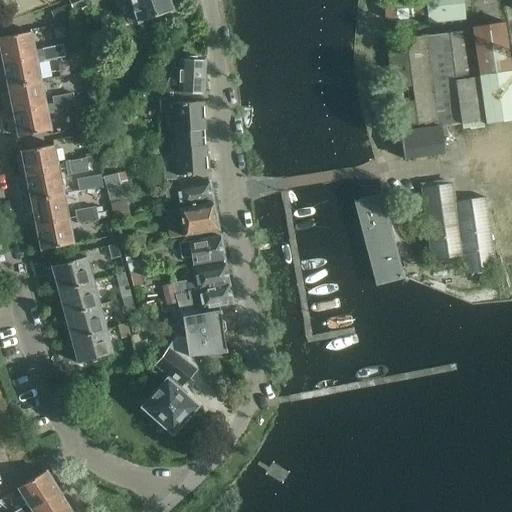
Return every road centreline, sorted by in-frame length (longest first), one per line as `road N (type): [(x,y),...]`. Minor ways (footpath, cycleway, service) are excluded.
road 1 (residential): [(206,0),(255,362),(248,404),(188,485)]
road 2 (residential): [(74,442),(22,311)]
road 3 (residential): [(188,485),(118,477),(74,442)]
